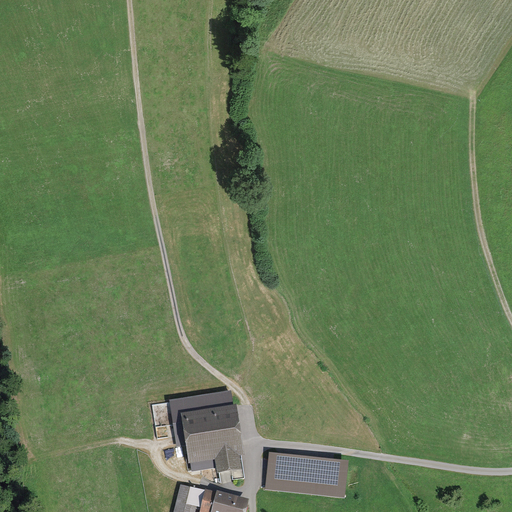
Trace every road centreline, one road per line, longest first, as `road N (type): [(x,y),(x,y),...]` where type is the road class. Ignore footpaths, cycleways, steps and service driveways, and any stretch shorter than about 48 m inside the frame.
road 1 (track): [(129,0),(147,177),(183,341),(245,397),(252,445)]
road 2 (residential): [(511,471),(252,445)]
road 3 (track): [(167,440),(157,460),(170,473),(252,493)]
